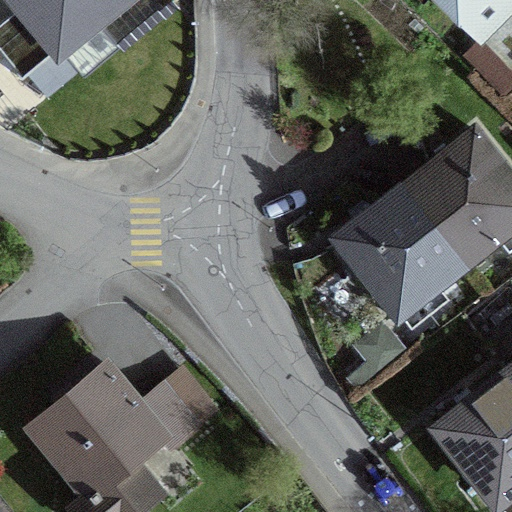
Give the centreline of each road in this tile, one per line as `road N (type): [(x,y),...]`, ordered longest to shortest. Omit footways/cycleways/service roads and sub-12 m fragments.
road 1 (residential): [(199,227),(268,352),(385,511)]
road 2 (residential): [(199,227),(224,172),(234,106),(233,0)]
road 3 (residential): [(0,324),(67,268),(100,225)]
